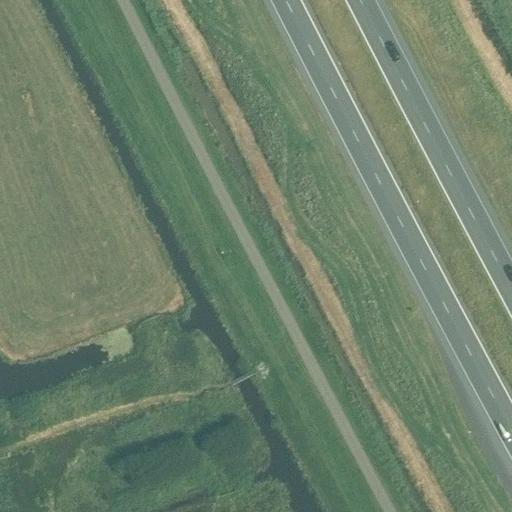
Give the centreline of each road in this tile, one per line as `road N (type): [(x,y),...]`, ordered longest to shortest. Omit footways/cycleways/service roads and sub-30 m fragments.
road 1 (trunk): [(283,0),(511,432)]
road 2 (trunk): [(511,283),(358,0)]
